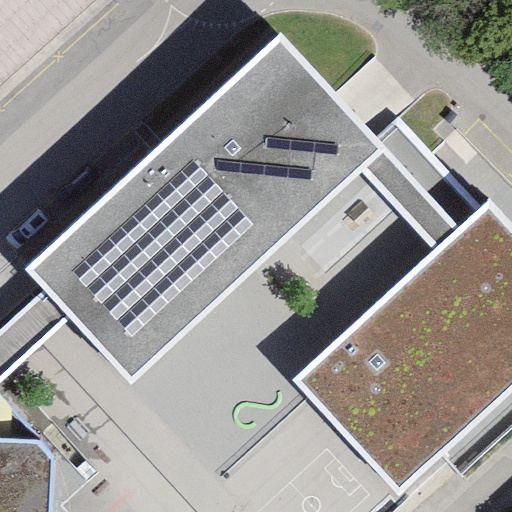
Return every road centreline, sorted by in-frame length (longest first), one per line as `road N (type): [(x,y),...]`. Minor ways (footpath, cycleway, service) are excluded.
road 1 (residential): [(0,151),(165,0)]
road 2 (residential): [(333,0),(511,129)]
